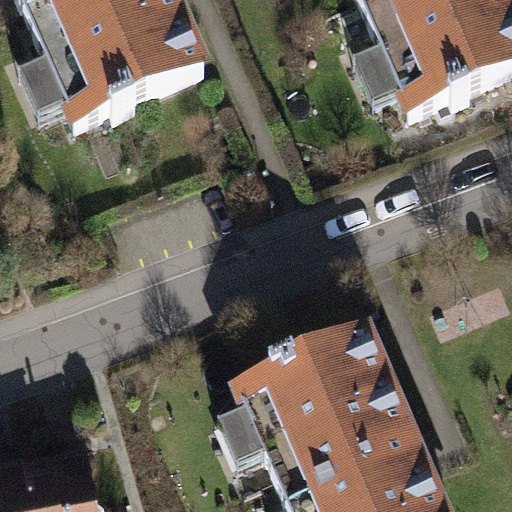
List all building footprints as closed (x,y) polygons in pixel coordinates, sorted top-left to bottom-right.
[(133,112),(205,81),(169,0),(15,0),(76,137),(110,122),(113,129),(136,118),(133,112)] [(468,101),(511,81),(511,6),(509,0),(355,0),(410,126),(449,109),(452,116),(471,108),(468,101)] [(408,439),(367,345),(295,375),(292,369),(269,379),(272,385),(237,400),(285,511),(438,511),(425,480),(411,486),(394,445),(408,439)] [(24,485),(26,503),(27,511),(92,511),(89,492),(73,494),(72,487),(68,480),(59,479),(24,485)] [(0,511),(27,511),(26,503),(13,505),(12,496),(8,491),(1,489),(0,489),(0,511)]
